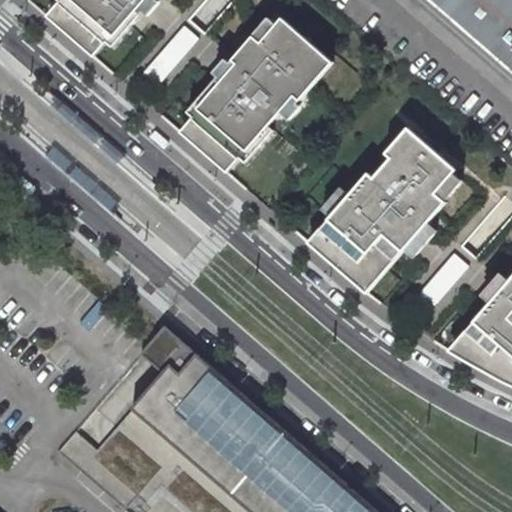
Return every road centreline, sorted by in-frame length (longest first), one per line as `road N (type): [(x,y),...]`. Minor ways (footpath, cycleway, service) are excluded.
road 1 (tertiary): [(511,430),(380,357),(0,29)]
road 2 (tertiary): [(0,132),(441,511)]
